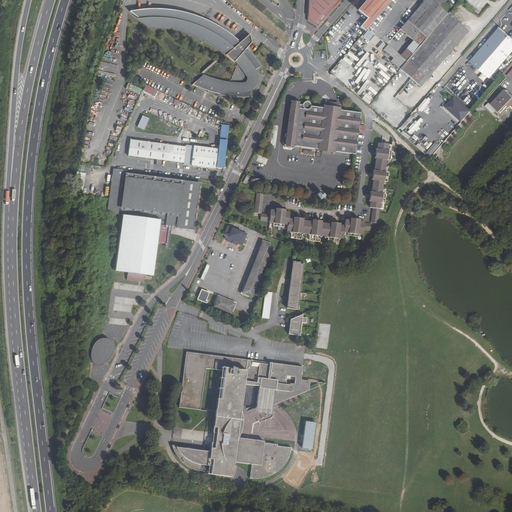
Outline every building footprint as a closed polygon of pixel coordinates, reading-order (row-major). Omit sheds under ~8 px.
[(309,0),(308,1),(307,17),(314,22),(333,0),(309,0)] [(366,0),(358,10),(367,18),(360,27),(365,31),(391,0),(366,0)] [(431,0),(424,0),(400,29),(413,40),(398,57),(405,63),(399,69),(409,78),(458,22),(431,0)] [(227,54),(240,43),(236,39),(233,37),(231,35),(228,33),(225,31),(223,29),(219,27),(216,25),(212,24),(208,21),(204,20),(202,19),(199,18),(194,16),(190,14),(185,13),(183,12),(178,11),(173,10),(163,9),(154,9),(147,10),(135,11),(130,12),(136,16),(141,13),(144,17),(141,20),(150,28),(155,28),(159,29),(164,29),(167,29),(170,30),(174,30),(177,31),(181,32),(183,33),(187,34),(189,34),(190,35),(194,36),(199,38),(204,40),(215,46),(218,48),(221,50),(224,52),(227,54)] [(420,87),(468,31),(458,22),(409,78),(420,87)] [(511,51),(511,37),(500,27),(470,61),(490,78),(511,51)] [(232,63),(245,77),(245,80),(242,83),(230,83),(227,83),(223,82),(222,82),(219,81),(216,80),(214,80),(211,79),(208,78),(206,77),(203,75),(192,85),(205,91),(207,92),(217,97),(219,95),(222,95),(223,95),(225,96),(228,96),(230,96),(231,96),(234,97),(236,97),(237,97),(239,97),(242,97),(244,97),(252,97),(250,90),(254,85),(255,80),(254,73),(254,70),(260,67),(258,63),(256,60),(253,57),(252,55),(250,53),(248,50),(246,49),(250,44),(251,43),(251,42),(251,41),(249,34),(240,43),(227,54),(224,56),(232,63)] [(105,48),(103,54),(118,58),(120,52),(105,48)] [(392,64),(380,53),(373,61),(386,72),(392,64)] [(392,64),(386,72),(392,78),(399,70),(399,69),(405,63),(398,57),(392,64)] [(511,62),(502,74),(503,76),(511,65),(511,62)] [(146,85),(143,91),(155,97),(158,90),(146,85)] [(511,103),(511,96),(505,89),(491,104),(499,112),(507,104),(510,106),(511,103)] [(339,105),(325,103),(324,108),(299,105),(291,104),(285,145),(322,150),(322,152),(329,153),(330,151),(355,154),(360,117),(360,113),(338,110),(339,105)] [(439,114),(455,129),(464,118),(448,104),(439,114)] [(507,104),(499,112),(502,115),(510,106),(507,104)] [(186,145),(186,147),(130,139),(128,156),(184,163),(183,165),(216,169),(216,168),(223,169),(229,126),(221,125),(218,148),(186,145)] [(381,143),(378,143),(369,208),(373,208),(380,209),(380,203),(384,203),(385,194),(382,193),(383,181),(387,182),(388,172),(385,172),(386,160),(390,160),(391,151),(387,150),(388,144),(386,144),(387,140),(382,137),(381,143)] [(78,164),(73,193),(81,195),(86,174),(83,173),(85,166),(78,164)] [(466,181),(462,186),(467,190),(471,185),(466,181)] [(254,213),(261,214),(263,194),(256,193),(254,213)] [(270,215),(261,214),(260,220),(269,222),(269,223),(273,223),(272,229),(283,231),(284,224),(288,225),(287,232),(291,232),(290,238),(301,240),(302,233),(310,234),(309,241),(319,242),(320,236),(328,237),(327,243),(338,245),(339,238),(343,239),(344,232),(348,233),(347,239),(358,240),(358,234),(362,235),(363,230),(370,231),(371,224),(364,223),(364,222),(345,219),(345,226),(289,218),(289,212),(271,210),(270,215)] [(378,224),(379,210),(372,210),(371,223),(378,224)] [(246,234),(227,226),(223,235),(225,236),(224,238),(242,246),(246,234)] [(272,246),(262,242),(242,293),(252,297),(272,246)] [(300,262),(292,261),(286,308),(298,310),(304,264),(300,264),(300,262)] [(197,300),(206,303),(210,292),(201,289),(197,300)] [(272,292),(265,292),(262,318),(269,319),(272,292)] [(235,304),(218,297),(213,307),(230,314),(235,304)] [(297,317),(290,320),(288,334),(300,336),(301,323),(305,323),(306,318),(302,317),(297,317)] [(252,360),(186,352),(179,407),(200,410),(205,368),(224,371),(220,399),(214,452),(210,452),(203,451),(176,447),(177,450),(182,455),(187,459),(191,462),(196,464),(200,464),(202,465),(212,466),(211,474),(232,477),(234,462),(251,464),(250,478),(256,479),(261,478),(267,477),(272,475),(276,472),(281,468),(285,463),(287,459),(289,456),(290,451),(291,448),(277,446),(277,445),(263,443),(264,441),(237,438),(241,405),(245,406),(247,411),(256,407),(273,410),(273,405),(308,390),(309,381),(300,380),(302,367),(273,363),(273,365),(252,362),(252,360)] [(220,399),(217,399),(210,452),(214,452),(220,399)] [(305,422),(302,448),(311,449),(314,423),(305,422)] [(175,455),(179,460),(183,463),(187,466),(191,468),(196,470),(199,471),(201,471),(202,465),(200,464),(196,464),(191,462),(187,459),(182,455),(177,450),(176,447),(172,447),(173,450),(175,455)]
